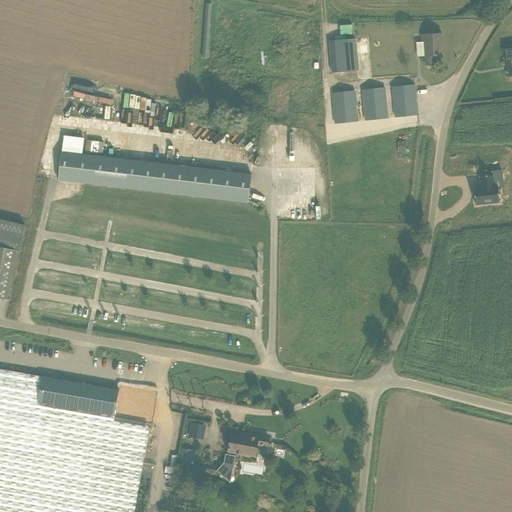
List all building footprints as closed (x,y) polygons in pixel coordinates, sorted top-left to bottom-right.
[(0,0),(0,212),(26,219),(59,91),(64,72),(157,96),(181,0),(0,0)] [(422,35),(422,41),(417,42),(418,57),(425,56),(426,65),(436,65),(435,56),(441,55),(440,42),(442,42),(442,34),(422,35)] [(358,70),(356,53),(355,39),(335,40),(338,72),(351,71),(358,70)] [(112,98),(105,98),(106,88),(74,85),(73,99),(111,103),(112,98)] [(415,85),(392,87),(396,118),(418,115),(415,85)] [(385,88),(362,90),(366,121),(388,118),(385,88)] [(327,124),(335,124),(357,121),(355,91),(325,94),(327,124)] [(83,153),(85,138),(72,137),(71,152),(83,153)] [(91,152),(94,141),(88,139),(85,150),(91,152)] [(252,174),(156,163),(62,152),(59,180),(152,191),(248,203),(252,174)] [(493,175),(480,176),(481,184),(482,183),(482,187),(474,188),(476,205),(500,202),(498,186),(494,186),(493,175)] [(0,298),(7,300),(9,290),(22,225),(0,218),(0,298)] [(0,511),(134,511),(155,396),(0,368),(0,511)] [(192,421),(188,436),(204,439),(207,425),(192,421)] [(248,436),(232,433),(228,451),(255,456),(257,444),(268,446),(269,438),(248,434),(248,436)] [(181,449),(179,461),(191,463),(193,450),(181,449)] [(220,475),(232,478),(237,455),(225,453),(220,475)]
